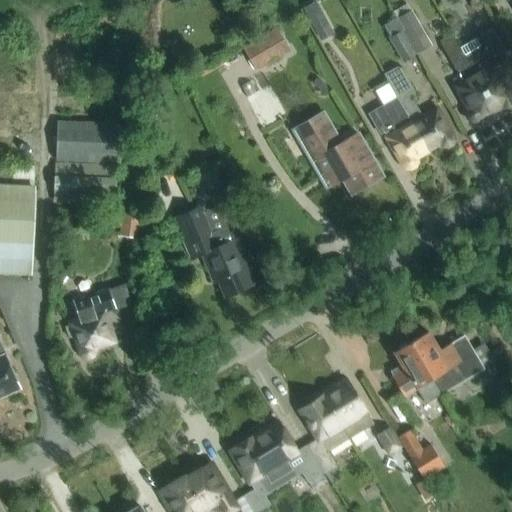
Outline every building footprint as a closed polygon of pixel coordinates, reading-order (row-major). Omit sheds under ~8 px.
[(320,42),(334,34),(321,11),(315,1),(302,8),(307,18),(320,42)] [(406,32),(419,55),(435,46),(414,10),(401,18),(408,30),(406,32)] [(408,30),(401,18),(387,26),(394,37),(392,39),(405,63),(419,55),(406,32),(408,30)] [(459,51),(494,112),(500,108),(500,110),(501,111),(504,113),(507,113),(511,113),(511,112),(511,92),(492,58),(503,52),(492,32),(459,51)] [(243,50),(255,70),(283,54),(271,34),(243,50)] [(459,51),(453,40),(441,48),(446,58),(459,51)] [(464,107),(466,106),(467,108),(466,112),(465,114),(465,116),(466,118),(467,121),(470,122),(473,123),(475,123),(494,112),(459,51),(446,58),(462,85),(454,90),(464,107)] [(418,121),(415,116),(418,114),(405,91),(411,88),(401,69),(397,68),(383,76),(391,92),(396,100),(426,152),(438,145),(446,149),(450,147),(450,138),(435,111),(418,121)] [(369,115),(380,135),(383,133),(401,165),(409,170),(413,167),(413,159),(426,152),(396,100),(369,115)] [(326,173),(326,174),(335,169),(351,195),(381,177),(359,139),(342,149),(322,115),(308,123),(308,124),(308,125),(308,126),(308,127),(308,128),(308,129),(308,130),(308,131),(308,132),(308,133),(308,134),(308,135),(309,135),(309,136),(309,137),(309,138),(309,139),(309,140),(310,141),(310,142),(310,143),(310,144),(310,145),(311,145),(311,146),(311,147),(311,148),(312,148),(312,149),(312,150),(312,151),(313,151),(313,152),(313,153),(314,154),(314,155),(314,156),(315,156),(315,157),(315,158),(316,158),(316,159),(316,160),(317,160),(317,161),(318,162),(318,163),(319,163),(319,164),(319,165),(320,165),(320,166),(321,167),(321,168),(322,168),(322,169),(323,169),(323,170),(324,170),(324,171),(325,172),(325,173),(326,173)] [(119,125),(57,123),(55,161),(117,164),(119,125)] [(0,272),(29,274),(34,168),(0,166),(0,272)] [(115,170),(55,167),(54,202),(113,205),(115,170)] [(254,275),(236,232),(227,235),(225,229),(210,234),(200,207),(173,218),(188,259),(204,253),(210,268),(205,270),(211,283),(216,281),(223,299),(241,291),(238,282),(254,275)] [(126,215),(125,238),(141,238),(141,215),(126,215)] [(511,250),(510,248),(501,253),(507,263),(511,259),(511,250)] [(99,355),(99,351),(98,347),(112,342),(102,313),(114,308),(108,290),(73,302),(79,321),(69,324),(80,358),(84,361),(87,362),(91,362),(94,361),(98,358),(99,355)] [(411,342),(443,394),(485,369),(465,336),(440,351),(428,332),(411,342)] [(426,404),(443,394),(411,342),(395,352),(403,365),(391,372),(394,377),(393,378),(405,397),(417,390),(426,404)] [(0,396),(18,388),(0,347),(0,396)] [(324,393),(326,396),(351,437),(372,424),(366,413),(347,379),(324,393)] [(328,452),(351,437),(326,396),(300,411),(318,441),(310,446),(326,473),(337,466),(328,452)] [(377,431),(391,452),(402,445),(389,424),(377,431)] [(312,481),(326,473),(310,446),(308,447),(313,455),(303,462),(282,427),(258,441),(273,468),(272,469),(273,470),(280,483),(305,468),(312,481)] [(432,446),(426,450),(414,430),(400,439),(425,479),(445,467),(432,446)] [(259,495),(280,483),(273,470),(272,469),(273,468),(258,441),(256,442),(254,438),(245,443),(244,442),(242,441),(234,446),(234,448),(235,449),(231,452),(250,485),(251,484),(255,490),(244,496),(253,511),(260,511),(267,508),(259,495)] [(210,462),(186,476),(207,510),(217,504),(221,511),(234,511),(238,510),(210,462)] [(203,511),(207,510),(186,476),(161,491),(173,511),(203,511)] [(438,483),(432,487),(436,494),(442,490),(438,483)] [(242,511),(251,511),(253,511),(244,496),(236,501),(242,511)]
